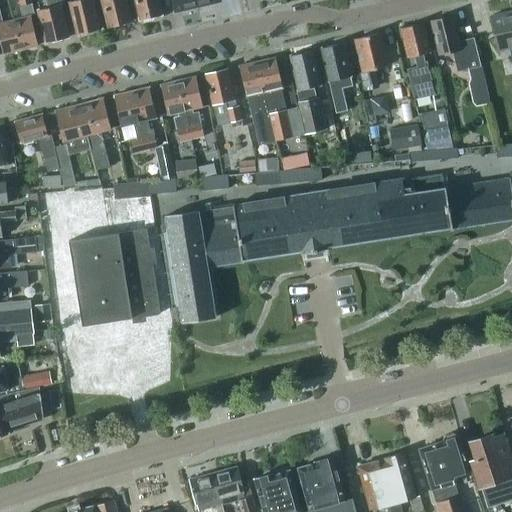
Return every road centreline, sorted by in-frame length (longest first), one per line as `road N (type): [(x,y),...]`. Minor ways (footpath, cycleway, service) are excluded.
road 1 (residential): [(0,498),(511,356)]
road 2 (residential): [(0,90),(301,16),(343,20),(431,0)]
